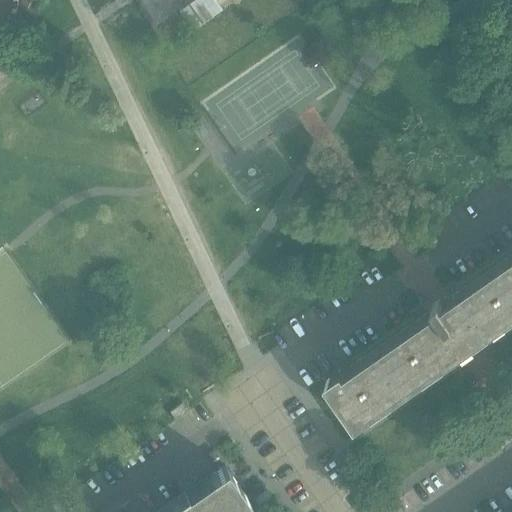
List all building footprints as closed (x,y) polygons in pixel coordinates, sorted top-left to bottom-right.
[(214,0),(198,0),(181,12),(194,31),(223,11),(214,0)] [(338,371),(325,380),(357,425),(432,372),(460,352),(466,360),(473,355),(480,350),(475,342),(498,326),(511,316),(511,253),(443,301),(440,298),(432,303),(435,307),(345,370),(343,367),(342,368),(338,371)] [(175,419),(187,411),(182,403),(169,412),(175,419)] [(212,460),(218,455),(214,449),(208,454),(212,460)] [(232,511),(249,500),(225,465),(210,475),(213,480),(167,511),(232,511)]
